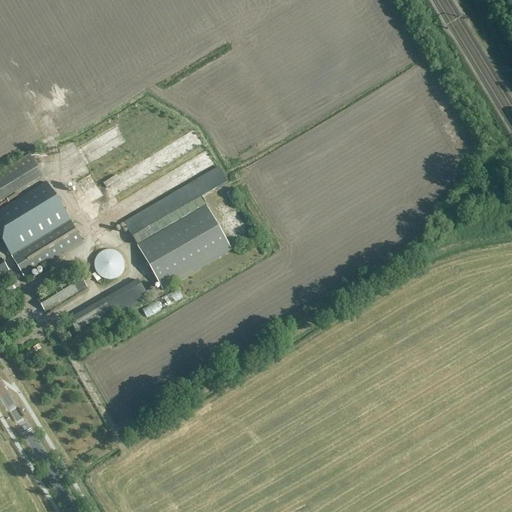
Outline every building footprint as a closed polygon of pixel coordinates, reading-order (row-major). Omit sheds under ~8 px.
[(22,88),(37,123),(56,114),(41,80),(22,88)] [(70,167),(89,166),(88,150),(69,151),(70,167)] [(185,182),(222,164),(216,152),(179,171),(185,182)] [(0,200),(41,175),(29,155),(0,173),(0,200)] [(122,223),(135,246),(204,208),(200,200),(225,186),(217,170),(122,223)] [(128,172),(113,179),(121,194),(141,184),(137,175),(131,178),(128,172)] [(183,184),(178,176),(152,192),(157,200),(183,184)] [(70,224),(71,223),(47,184),(0,213),(0,237),(24,278),(82,242),(70,224)] [(241,187),(235,190),(242,204),(248,201),(241,187)] [(112,209),(121,201),(109,188),(100,197),(112,209)] [(136,248),(160,290),(229,252),(205,209),(136,248)] [(123,269),(124,267),(123,266),(123,265),(123,264),(123,262),(122,261),(122,260),(121,259),(120,258),(119,257),(118,256),(116,255),(115,254),(114,254),(113,254),(112,253),(111,253),(109,253),(107,253),(106,254),(105,254),(103,254),(102,255),(101,256),(100,256),(99,257),(99,258),(98,259),(97,260),(97,261),(96,262),(96,264),(95,265),(95,266),(95,267),(95,268),(95,270),(96,271),(96,272),(97,273),(97,274),(98,275),(99,276),(99,277),(100,278),(101,279),(102,280),(103,280),(105,281),(106,281),(107,281),(108,281),(109,281),(111,281),(112,281),(113,281),(114,281),(115,280),(116,280),(118,279),(118,278),(119,277),(120,276),(121,275),(122,274),(122,273),(123,272),(123,271),(123,270),(123,269)] [(2,260),(0,261),(0,277),(9,272),(2,260)] [(45,313),(78,294),(88,288),(79,275),(70,281),(37,301),(45,313)] [(15,281),(5,288),(10,295),(20,288),(15,281)] [(147,298),(137,281),(69,322),(79,339),(147,298)] [(156,313),(193,296),(189,287),(152,304),(156,313)]
